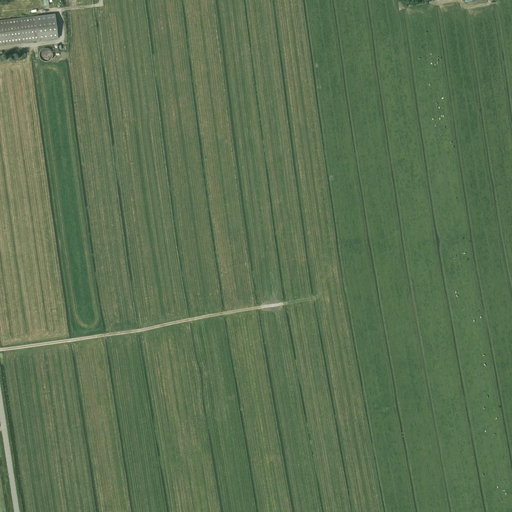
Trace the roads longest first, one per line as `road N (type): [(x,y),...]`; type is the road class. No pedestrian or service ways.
road 1 (unknown): [(0,352),(240,312)]
road 2 (track): [(0,51),(61,41),(58,9),(100,0)]
